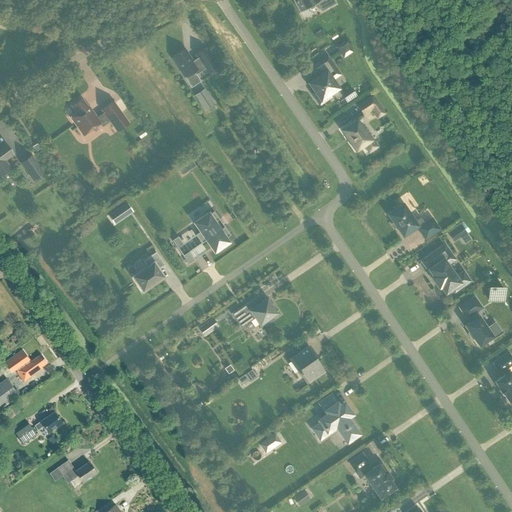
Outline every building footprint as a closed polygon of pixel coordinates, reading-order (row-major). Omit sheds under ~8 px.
[(333,0),(291,0),(299,13),(316,3),(320,11),(336,3),(333,0)] [(356,46),(350,38),(341,45),(347,53),(356,46)] [(216,66),(204,48),(195,54),(197,58),(192,61),(184,49),(171,57),(184,77),(193,72),(195,75),(204,68),(207,72),(216,66)] [(333,66),(327,56),(313,66),(320,76),(310,84),(315,91),(312,93),(320,104),(331,96),(329,94),(337,88),(331,79),(337,76),(331,67),(333,66)] [(355,105),(362,116),(370,110),(376,119),(385,113),(371,94),(355,105)] [(72,106),(77,113),(70,117),(83,135),(99,123),(102,127),(109,122),(116,132),(129,123),(113,102),(101,110),(103,113),(96,118),(92,112),(91,113),(81,99),(72,106)] [(363,129),(356,119),(341,130),(356,150),(364,145),(369,152),(377,147),(364,128),(363,129)] [(0,171),(8,166),(4,160),(12,154),(4,143),(0,145),(0,171)] [(189,170),(195,166),(191,159),(184,163),(189,170)] [(27,174),(33,182),(44,174),(38,165),(27,174)] [(132,212),(126,202),(114,210),(120,220),(132,212)] [(418,228),(417,228),(425,239),(439,229),(432,218),(424,223),(420,218),(414,222),(402,203),(387,214),(393,222),(392,222),(396,229),(397,228),(402,236),(417,226),(418,228)] [(218,219),(213,211),(208,215),(207,214),(195,223),(200,231),(195,235),(201,243),(206,240),(211,247),(219,242),(221,245),(226,242),(224,238),(229,235),(224,226),(218,230),(213,222),(218,219)] [(466,233),(461,225),(448,234),(453,242),(466,233)] [(176,248),(183,244),(177,236),(171,240),(176,248)] [(444,245),(422,260),(433,276),(431,277),(433,280),(434,280),(437,284),(436,285),(438,288),(440,286),(444,293),(451,288),(454,292),(469,281),(463,272),(455,277),(445,262),(453,257),(444,245)] [(188,264),(194,260),(188,251),(182,256),(188,264)] [(156,252),(143,260),(147,266),(133,277),(142,291),(162,277),(157,269),(164,264),(156,252)] [(266,292),(280,284),(276,275),(261,284),(266,292)] [(502,287),(488,287),(488,299),(493,299),(496,294),(502,294),(502,287)] [(276,313),(266,299),(261,302),(256,295),(230,313),(239,327),(254,317),(260,324),(264,321),(266,324),(273,319),(271,316),(276,313)] [(474,297),(459,307),(467,318),(467,317),(470,322),(465,326),(479,346),(492,336),(494,339),(502,333),(492,325),(487,329),(478,316),(476,318),(473,313),(481,308),(474,297)] [(217,326),(211,317),(196,327),(203,336),(217,326)] [(39,339),(23,350),(30,360),(46,349),(39,339)] [(289,359),(299,374),(302,372),(307,381),(322,371),(312,355),(314,354),(308,346),(289,359)] [(22,350),(4,362),(11,372),(17,368),(18,370),(16,371),(23,381),(42,368),(41,366),(47,362),(41,354),(29,363),(27,361),(29,359),(22,350)] [(511,375),(509,372),(507,368),(511,364),(511,357),(508,351),(492,362),(500,373),(502,371),(504,375),(495,382),(500,389),(498,390),(502,395),(503,394),(508,402),(511,399),(511,375)] [(270,363),(266,357),(254,365),(258,371),(270,363)] [(177,387),(185,381),(175,367),(167,373),(177,387)] [(248,381),(256,376),(251,369),(244,374),(248,381)] [(0,406),(17,394),(7,379),(0,383),(0,406)] [(339,405),(331,393),(317,403),(322,410),(322,411),(324,414),(315,420),(308,425),(318,439),(325,434),(334,428),(345,444),(359,434),(349,418),(353,415),(344,402),(339,405)] [(49,432),(62,423),(54,411),(35,425),(38,430),(45,425),(49,432)] [(24,443),(36,434),(29,423),(16,432),(24,443)] [(360,470),(379,498),(394,488),(389,480),(391,478),(386,471),(384,472),(378,464),(371,469),(368,465),(369,464),(362,453),(348,462),(356,473),(360,470)] [(69,460),(57,468),(48,474),(54,482),(62,475),(68,483),(79,475),(84,482),(97,472),(89,461),(76,470),(69,460)] [(310,498),(304,490),(293,498),(298,506),(310,498)] [(120,511),(115,503),(101,511),(120,511)]
